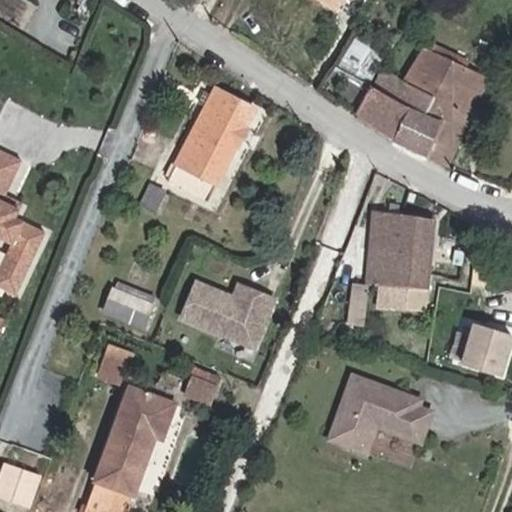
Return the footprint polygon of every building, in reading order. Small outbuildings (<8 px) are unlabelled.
[(319,0),(337,10),(342,0),(319,0)] [(337,68),(371,86),(388,52),(359,34),(337,68)] [(116,83),(124,60),(95,50),(87,72),(116,83)] [(426,157),(447,168),(487,81),(425,51),(404,84),(384,72),(373,91),(410,110),(441,124),(426,157)] [(426,157),(441,124),(410,110),(373,91),(370,89),(355,115),(401,145),(426,157)] [(237,148),(238,148),(248,130),(246,129),(255,110),(216,90),(178,165),(217,186),(237,148)] [(0,237),(12,244),(6,255),(29,266),(45,233),(15,219),(19,210),(2,202),(5,195),(22,161),(0,150),(0,237)] [(22,204),(5,195),(2,202),(19,210),(22,204)] [(390,304),(424,307),(435,220),(377,211),(368,285),(380,287),(377,309),(389,310),(390,304)] [(0,288),(15,296),(29,266),(6,255),(0,267),(0,288)] [(177,318),(248,353),(272,304),(237,286),(228,304),(218,299),(221,295),(194,282),(177,318)] [(348,325),(363,326),(368,285),(353,283),(348,325)] [(143,325),(150,306),(116,292),(108,311),(143,325)] [(495,367),(509,369),(511,341),(499,340),(495,367)] [(100,374),(120,382),(132,353),(111,345),(100,374)] [(217,385),(219,378),(196,370),(194,376),(217,385)] [(187,394),(210,403),(217,385),(194,376),(187,394)] [(407,398),(353,379),(328,450),(364,463),(374,436),(419,452),(429,422),(426,420),(417,417),(402,412),(407,398)] [(85,511),(128,511),(155,436),(163,439),(176,404),(131,388),(85,511)] [(422,404),(407,398),(402,412),(417,417),(422,404)] [(2,462),(0,467),(0,496),(16,500),(25,468),(2,462)]
